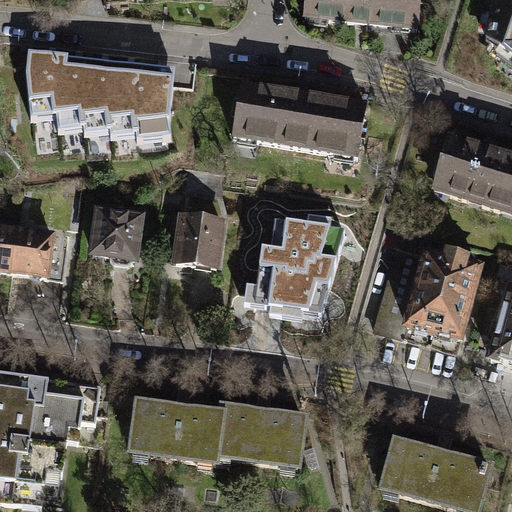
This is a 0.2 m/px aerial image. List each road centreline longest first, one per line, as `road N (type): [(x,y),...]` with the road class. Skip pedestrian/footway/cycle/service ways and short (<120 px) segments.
road 1 (residential): [(511,116),(322,64),(0,22)]
road 2 (unclassified): [(0,329),(337,378),(511,423)]
